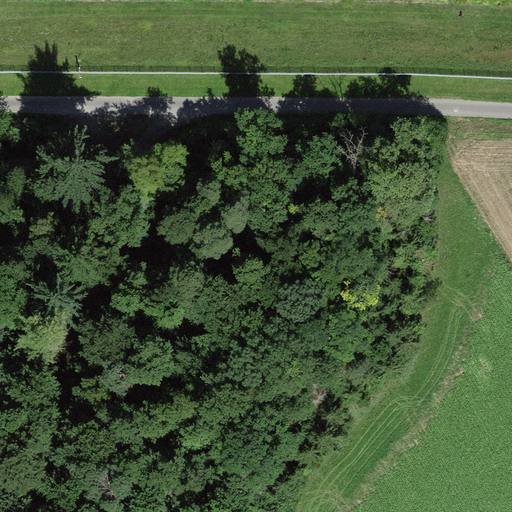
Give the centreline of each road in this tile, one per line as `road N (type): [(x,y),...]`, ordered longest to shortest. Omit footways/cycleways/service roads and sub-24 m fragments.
road 1 (track): [(0,102),(511,111)]
road 2 (track): [(53,511),(136,102)]
